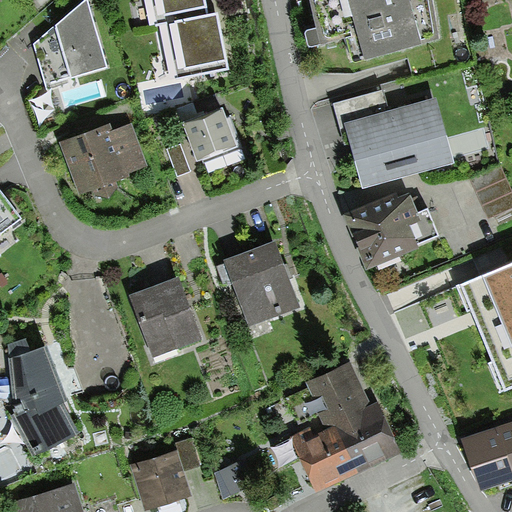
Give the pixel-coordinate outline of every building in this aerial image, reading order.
[(87,0),(85,0),(33,44),(48,89),(71,81),(70,78),(108,67),(87,0)] [(151,0),(156,23),(165,21),(207,13),(204,0),(151,0)] [(309,0),(316,28),(308,30),(306,32),(308,45),(312,46),(345,38),(351,59),(357,62),(439,39),(432,0),(309,0)] [(207,13),(165,21),(176,79),(229,68),(218,11),(207,13)] [(345,124),(389,111),(383,89),(334,104),(346,143),(350,142),(345,124)] [(389,111),(345,124),(350,142),(365,190),(455,162),(435,97),(389,111)] [(184,123),(206,115),(204,111),(197,113),(193,103),(175,110),(181,125),(184,123)] [(206,115),(184,123),(198,161),(204,159),(205,162),(243,147),(231,117),(227,118),(223,109),(206,115)] [(110,123),(60,142),(80,193),(108,196),(118,187),(116,181),(129,176),(128,173),(147,165),(131,123),(113,130),(110,123)] [(181,143),(167,149),(177,176),(191,170),(181,143)] [(511,189),(501,166),(470,180),(488,218),(511,206),(511,189)] [(0,233),(22,217),(0,188),(0,233)] [(345,215),(367,269),(420,247),(419,244),(440,235),(428,208),(419,212),(411,192),(399,198),(397,193),(345,215)] [(278,242),(226,260),(249,326),(302,308),(278,242)] [(472,310),(506,391),(511,388),(511,261),(396,310),(408,337),(472,310)] [(179,277),(128,295),(152,357),(202,339),(179,277)] [(26,338),(8,345),(15,414),(12,416),(33,456),(79,433),(64,402),(68,400),(48,346),(32,352),(26,338)] [(302,432),(291,437),(317,492),(402,453),(378,403),(370,406),(350,362),(305,382),(307,387),(285,397),(302,432)] [(472,469),(475,468),(482,489),(511,479),(511,420),(462,437),(472,469)] [(177,450),(184,471),(202,465),(193,438),(176,444),(177,450)] [(177,450),(131,464),(146,510),(192,496),(184,471),(177,450)] [(237,463),(216,473),(224,499),(250,486),(237,463)] [(13,502),(16,511),(83,511),(74,483),(13,502)]
